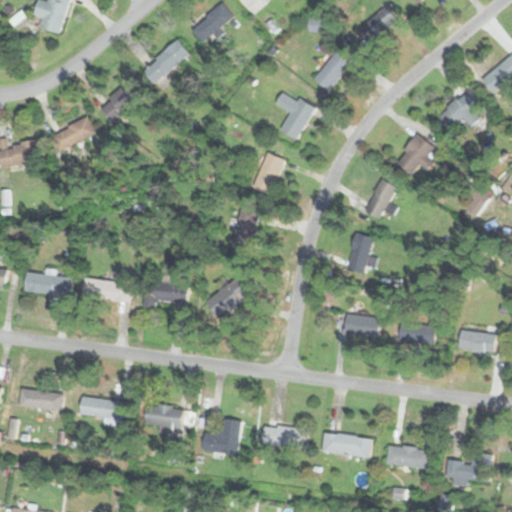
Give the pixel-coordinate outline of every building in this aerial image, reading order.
[(45,0),(38,0),(33,14),(43,17),(39,27),(59,33),(70,0),(48,0),(48,1),(45,0)] [(192,31),(204,43),(213,34),(217,38),(237,18),(221,2),(192,31)] [(358,31),(371,45),(399,20),(385,5),(358,31)] [(190,52),(177,39),(147,68),(160,81),(190,52)] [(313,78),(328,91),(353,63),(339,49),(313,78)] [(511,76),(511,53),(482,78),(494,92),(511,76)] [(136,81),(103,106),(117,123),(149,96),(136,81)] [(277,104),(291,112),(281,130),(297,140),(316,109),(284,90),(277,104)] [(451,131),(477,108),(463,93),(437,116),(451,131)] [(54,133),(63,150),(97,133),(88,116),(54,133)] [(427,170),(435,161),(428,155),(435,147),(419,133),(396,160),(411,173),(419,163),(427,170)] [(36,138),(2,147),(8,169),(42,160),(36,138)] [(286,159),(267,152),(254,187),(272,194),(286,159)] [(386,209),(399,187),(382,177),(364,209),(380,218),(385,208),(386,209)] [(474,188),(459,210),(473,220),(489,198),(474,188)] [(260,207),(242,204),(233,247),(252,251),(260,207)] [(376,259),(367,251),(375,243),(364,233),(342,256),(362,274),(376,259)] [(0,286),(7,287),(8,268),(0,267),(0,286)] [(131,282),(118,281),(118,269),(102,269),(102,280),(92,279),(91,298),(131,300),(131,282)] [(25,291),(71,295),(72,276),(26,272),(25,291)] [(218,316),(253,291),(241,274),(206,299),(218,316)] [(189,282),(145,280),(144,305),(158,305),(158,300),(188,301),(189,282)] [(369,334),(371,315),(345,313),(344,331),(369,334)] [(400,339),(433,346),(437,327),(404,320),(400,339)] [(461,329),(459,349),(495,352),(497,333),(461,329)] [(19,405),(62,411),(64,393),(21,388),(19,405)] [(123,400),(82,396),(80,416),(121,421),(123,400)] [(182,405),(152,405),(152,432),(182,432),(182,405)] [(240,452),(240,418),(216,418),(216,452),(240,452)] [(301,429),(266,422),(262,441),(297,448),(301,429)] [(372,437),(324,433),(322,452),(371,456),(372,437)] [(429,469),(431,448),(388,444),(386,464),(429,469)] [(490,481),(493,453),(471,451),(470,462),(448,460),(447,477),(490,481)]
